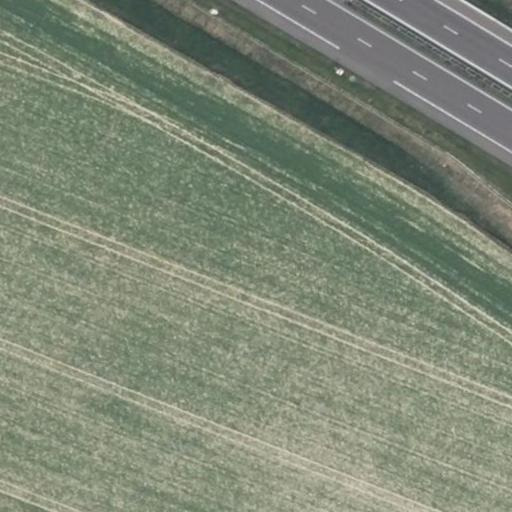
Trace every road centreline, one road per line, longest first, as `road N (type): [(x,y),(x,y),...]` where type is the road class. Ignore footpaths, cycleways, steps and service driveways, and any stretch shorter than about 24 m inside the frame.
road 1 (motorway): [(291,0),(511,131)]
road 2 (motorway): [(511,67),(398,0)]
